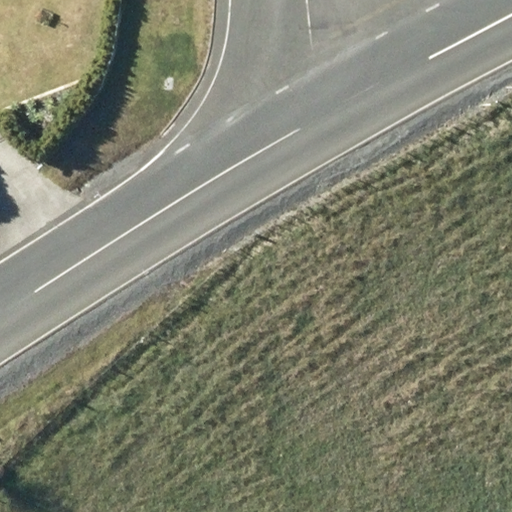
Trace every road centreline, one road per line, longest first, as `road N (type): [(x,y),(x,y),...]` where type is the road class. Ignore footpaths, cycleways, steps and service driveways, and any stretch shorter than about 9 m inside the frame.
road 1 (tertiary): [(0,314),(355,89)]
road 2 (tertiary): [(355,89),(511,14)]
